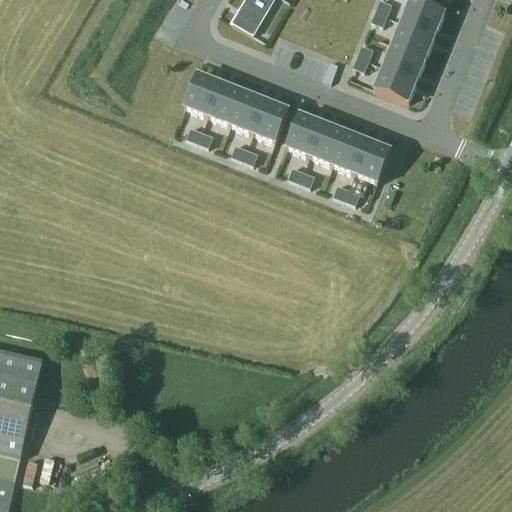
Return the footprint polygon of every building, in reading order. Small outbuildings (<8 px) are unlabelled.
[(247,0),(231,28),(252,40),(275,0),(247,0)] [(391,10),(380,5),(375,16),(387,21),(391,10)] [(401,27),(435,41),(444,18),(410,5),(401,27)] [(371,27),(382,32),(387,21),(375,16),(371,27)] [(401,27),(392,50),(426,63),(435,41),(401,27)] [(383,72),(417,86),(426,63),(392,50),(383,72)] [(373,55),(362,51),(361,51),(357,62),(368,66),(373,55)] [(352,73),(353,73),(364,77),(368,66),(357,62),(352,73)] [(408,109),(417,86),(383,72),(374,95),(408,109)] [(207,122),(221,88),(198,79),(184,114),(207,122)] [(207,122),(230,131),(243,97),(221,88),(207,122)] [(252,140),(266,106),(243,97),(230,131),(252,140)] [(288,115),(266,106),(252,140),(275,149),(288,115)] [(286,154),(309,163),(322,129),(300,120),(286,154)] [(345,137),(322,129),(309,163),(332,172),(345,137)] [(186,144),(197,149),(201,137),(190,133),(186,144)] [(201,137),(197,149),(208,153),(213,142),(201,137)] [(345,137),(332,172),(354,181),(368,146),(345,137)] [(377,189),(390,155),(368,146),(354,181),(377,189)] [(242,167),(247,155),(235,151),(231,162),(242,167)] [(247,155),(242,167),(253,171),(257,159),(247,155)] [(299,189),(303,177),(292,173),(288,184),(288,185),(299,189)] [(299,189),(310,193),(314,182),(303,177),(299,189)] [(344,207),(348,195),(337,191),(333,202),(344,207)] [(348,195),(344,207),(355,211),(359,200),(348,195)] [(0,357),(0,511),(10,511),(16,487),(15,487),(43,367),(0,357)]
